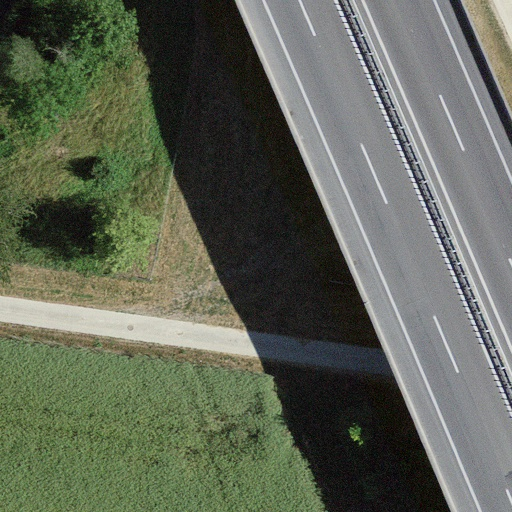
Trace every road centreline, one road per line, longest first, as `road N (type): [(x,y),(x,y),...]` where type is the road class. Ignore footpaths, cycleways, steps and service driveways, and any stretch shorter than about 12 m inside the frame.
road 1 (motorway): [(298,0),(511,503)]
road 2 (track): [(511,381),(0,309)]
road 3 (motorway): [(511,265),(398,0)]
